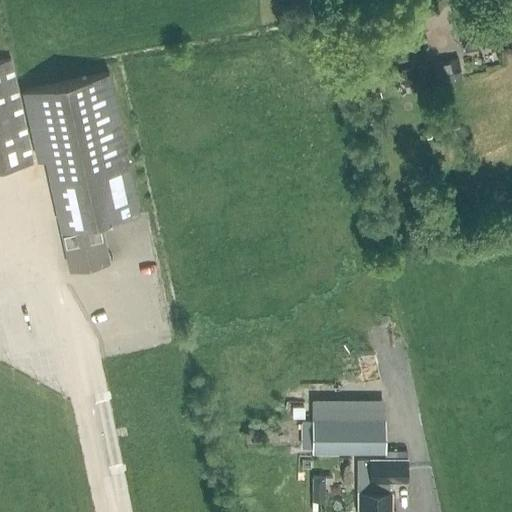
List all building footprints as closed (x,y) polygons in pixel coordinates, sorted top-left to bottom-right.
[(329,11),(326,0),(280,0),(285,20),(329,11)] [(490,41),(511,36),(511,23),(510,13),(498,16),(497,11),(456,20),(464,52),(479,50),(479,48),(491,45),(490,41)] [(0,169),(34,162),(11,56),(0,58),(0,169)] [(433,67),(437,85),(463,78),(458,60),(433,67)] [(375,74),(367,75),(365,62),(353,64),(355,79),(361,78),(364,97),(381,94),(379,82),(376,83),(375,74)] [(99,222),(139,213),(109,72),(23,91),(38,161),(45,160),(68,269),(107,261),(99,222)] [(404,92),(433,86),(431,75),(402,81),(404,92)] [(385,419),(312,419),(312,452),(385,452),(385,419)] [(405,458),(369,458),(369,480),(371,480),(371,492),(357,492),(357,511),(389,511),(390,492),(388,492),(388,480),(405,480),(405,458)]
